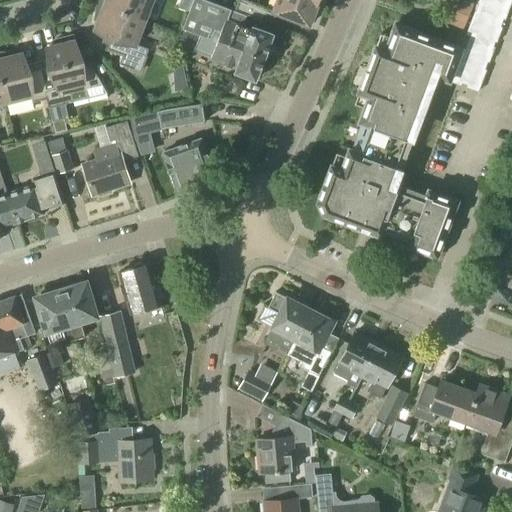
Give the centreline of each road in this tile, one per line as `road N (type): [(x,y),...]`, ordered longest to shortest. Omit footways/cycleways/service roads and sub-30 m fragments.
road 1 (residential): [(242,237),(511,349)]
road 2 (residential): [(215,511),(209,404),(221,297),(242,237)]
road 3 (residential): [(242,237),(346,0)]
road 4 (residential): [(0,280),(151,229),(242,237)]
